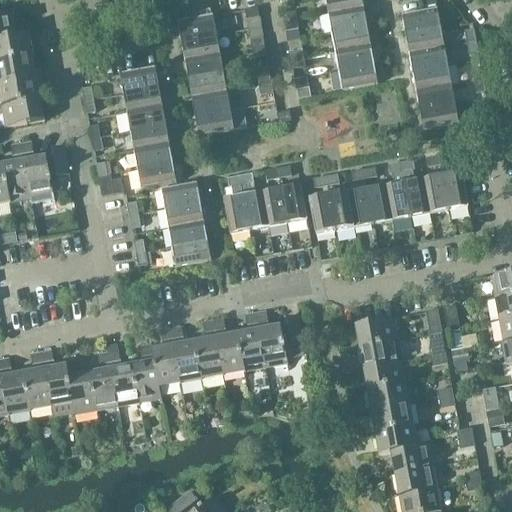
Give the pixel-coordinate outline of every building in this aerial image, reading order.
[(323,0),(327,17),(364,10),(362,0),(323,0)] [(425,0),(422,1),(423,9),(437,7),(435,0),(425,0)] [(245,12),(247,21),(259,19),(258,10),(245,12)] [(327,17),(330,36),(368,29),(364,10),(327,17)] [(402,18),(406,38),(442,31),(438,12),(402,18)] [(281,17),(283,25),(296,23),(294,14),(281,17)] [(0,41),(18,38),(14,16),(0,18),(0,41)] [(181,44),(217,38),(214,18),(178,25),(181,44)] [(296,23),(283,25),(285,34),(297,32),(296,23)] [(330,36),(334,55),(371,48),(368,29),(330,36)] [(406,38),(409,57),(445,50),(442,31),(406,38)] [(465,33),(468,46),(476,44),(474,32),(465,33)] [(0,41),(0,64),(33,58),(29,36),(0,41)] [(181,44),(185,63),(221,56),(217,38),(181,44)] [(251,42),(252,51),(265,49),(263,40),(251,42)] [(476,44),(468,46),(470,58),(479,57),(476,44)] [(334,55),(337,74),(375,67),(371,48),(334,55)] [(265,49),(252,51),(254,59),(266,57),(265,49)] [(449,69),(445,50),(409,57),(413,75),(449,69)] [(288,55),(290,63),(303,61),(301,52),(288,55)] [(185,63),(188,82),(224,75),(221,56),(185,63)] [(0,64),(0,86),(37,79),(33,58),(0,64)] [(303,61),(290,63),(291,72),(304,69),(303,61)] [(378,86),(375,67),(337,74),(341,93),(378,86)] [(452,87),(449,69),(413,75),(416,94),(452,87)] [(472,71),(475,84),(483,82),(481,70),(472,71)] [(120,77),(124,97),(159,90),(156,71),(120,77)] [(188,82),(192,101),(228,94),(224,75),(188,82)] [(257,80),(259,89),(272,86),(270,78),(257,80)] [(37,79),(0,86),(0,99),(1,108),(41,101),(37,79)] [(483,82),(475,84),(477,96),(486,94),(483,82)] [(272,86),(259,89),(261,97),(273,95),(272,86)] [(456,107),(452,88),(416,94),(420,113),(456,107)] [(82,91),(85,104),(93,102),(91,90),(82,91)] [(124,97),(127,115),(163,109),(159,90),(124,97)] [(295,93),(297,101),(310,99),(308,90),(295,93)] [(231,113),(228,94),(192,101),(195,120),(231,113)] [(41,101),(1,108),(6,130),(45,123),(41,101)] [(93,102),(85,104),(87,116),(96,115),(93,102)] [(456,107),(420,113),(424,133),(459,126),(456,107)] [(479,109),(482,122),(490,120),(488,108),(479,109)] [(127,115),(131,134),(166,128),(163,109),(127,115)] [(195,120),(199,139),(235,133),(231,113),(195,120)] [(277,116),(279,125),(291,122),(290,114),(277,116)] [(89,128),(92,142),(100,140),(98,127),(89,128)] [(131,134),(134,153),(170,147),(166,128),(131,134)] [(100,140),(92,142),(94,154),(103,153),(100,140)] [(32,144),(21,146),(32,202),(54,198),(50,178),(57,177),(57,179),(70,177),(65,149),(52,151),(53,158),(47,160),(47,158),(35,161),(32,144)] [(14,164),(3,166),(10,206),(32,202),(21,146),(11,148),(14,164)] [(173,166),(170,147),(134,153),(137,171),(173,166)] [(451,156),(439,158),(441,167),(453,165),(451,156)] [(441,167),(439,158),(427,161),(428,170),(441,167)] [(414,163),(401,165),(403,174),(415,172),(414,163)] [(96,167),(98,180),(107,178),(105,165),(96,167)] [(403,174),(401,165),(389,168),(390,177),(403,174)] [(0,207),(10,206),(3,166),(0,166),(0,207)] [(138,172),(141,192),(177,185),(173,166),(138,172)] [(290,169),(278,172),(280,180),(292,178),(290,169)] [(376,170),(363,173),(365,181),(377,179),(376,170)] [(280,180),(278,172),(265,174),(267,183),(280,180)] [(365,181),(363,173),(351,175),(353,184),(365,181)] [(462,174),(443,178),(449,213),(469,210),(462,174)] [(250,234),(269,230),(262,195),(254,196),(254,193),(255,193),(252,176),(240,179),(250,234)] [(338,177),(326,180),(327,188),(340,186),(338,177)] [(107,178),(98,180),(101,192),(109,190),(107,178)] [(424,181),(430,217),(449,213),(443,178),(424,181)] [(250,234),(240,179),(228,181),(229,190),(232,189),(234,200),(224,202),(231,237),(250,234)] [(327,188),(326,180),(313,182),(315,191),(327,188)] [(424,181),(405,185),(411,220),(430,217),(424,181)] [(405,185),(386,188),(392,224),(411,220),(405,185)] [(162,193),(165,212),(201,206),(197,186),(162,193)] [(301,187),(281,191),(288,227),(308,223),(301,187)] [(386,188),(367,192),(374,227),(392,224),(386,188)] [(288,227),(281,191),(262,195),(269,230),(288,227)] [(367,192),(348,195),(355,231),(374,227),(367,192)] [(348,195),(329,199),(336,234),(355,231),(348,195)] [(336,234),(329,199),(310,202),(316,238),(336,234)] [(127,206),(130,219),(138,217),(136,205),(127,206)] [(201,206),(165,212),(169,231),(204,224),(201,206)] [(138,217),(130,219),(132,231),(141,230),(138,217)] [(208,243),(204,224),(169,231),(172,250),(208,243)] [(134,244),(137,257),(145,255),(143,242),(134,244)] [(208,243),(172,250),(176,270),(212,263),(208,243)] [(261,247),(263,257),(272,255),(271,245),(261,247)] [(145,255),(137,257),(139,269),(148,267),(145,255)] [(511,274),(491,278),(495,302),(511,298),(511,274)] [(511,298),(495,302),(499,323),(511,320),(511,298)] [(444,311),(448,335),(460,333),(456,309),(444,311)] [(426,314),(431,338),(442,336),(438,312),(426,314)] [(288,328),(281,329),(281,328),(269,330),(266,313),(256,315),(266,371),(288,367),(285,347),(291,346),(291,349),(305,346),(300,318),(286,321),(288,328)] [(237,336),(245,375),(266,371),(256,315),(245,317),(248,334),(237,336)] [(511,320),(499,323),(503,344),(511,342),(511,320)] [(224,321),(213,323),(223,379),(245,375),(237,336),(227,338),(224,321)] [(355,328),(359,351),(399,344),(395,321),(355,328)] [(206,342),(195,343),(202,383),(223,379),(213,323),(203,325),(206,342)] [(181,329),(171,331),(181,387),(202,383),(195,343),(184,345),(181,329)] [(163,349),(152,351),(159,391),(160,390),(181,387),(171,331),(160,332),(163,349)] [(507,367),(511,365),(511,342),(503,344),(507,367)] [(359,351),(363,372),(403,365),(399,344),(359,351)] [(143,365),(133,367),(140,407),(162,403),(160,390),(159,391),(152,351),(151,346),(140,348),(143,365)] [(429,351),(431,360),(446,357),(444,348),(429,351)] [(74,416),(73,407),(74,407),(66,367),(55,369),(52,352),(41,354),(52,411),(53,420),(74,416)] [(119,352),(108,354),(119,411),(140,407),(133,367),(122,369),(119,352)] [(34,373),(23,375),(31,415),(52,411),(41,354),(31,356),(34,373)] [(101,373),(90,375),(97,415),(119,411),(108,354),(98,356),(101,373)] [(446,357),(431,360),(432,368),(447,366),(446,357)] [(10,360),(0,361),(0,367),(9,419),(31,415),(23,375),(13,377),(10,360)] [(65,362),(66,367),(74,407),(73,407),(74,416),(75,419),(97,415),(90,375),(79,377),(76,360),(65,362)] [(363,372),(367,393),(407,386),(403,365),(363,372)] [(0,420),(9,419),(0,367),(0,420)] [(367,393),(371,414),(410,407),(407,386),(367,393)] [(437,393),(438,402),(453,399),(452,390),(437,393)] [(453,399),(438,402),(440,411),(455,408),(453,399)] [(371,414),(375,436),(414,428),(410,407),(371,414)] [(379,458),(391,456),(390,455),(418,450),(418,449),(414,428),(375,436),(379,458)] [(457,434),(458,442),(473,440),(472,431),(457,434)] [(473,440),(458,442),(460,451),(475,449),(473,440)] [(391,456),(394,477),(434,470),(430,447),(418,449),(418,450),(390,455),(391,456)] [(394,477),(398,498),(438,491),(434,470),(394,477)] [(465,476),(466,485),(481,482),(480,473),(465,476)] [(481,482),(466,485),(468,494),(483,491),(481,482)] [(441,511),(438,491),(398,498),(400,511),(441,511)] [(199,505),(191,493),(168,510),(168,511),(225,511),(217,500),(200,511),(196,507),(199,505)]
